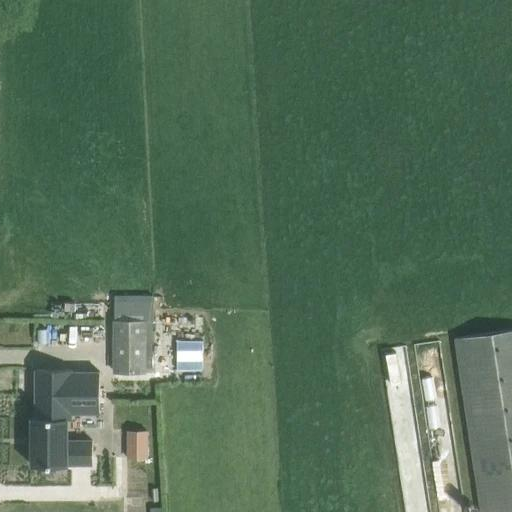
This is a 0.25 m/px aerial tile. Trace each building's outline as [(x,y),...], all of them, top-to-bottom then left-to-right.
[(147,372),(153,371),(152,342),(147,342),(147,319),(113,319),(114,373),(147,372)] [(511,511),(511,330),(455,338),(480,511),(511,511)] [(73,370),(37,370),(37,415),(33,415),(33,463),(69,463),(69,464),(94,465),(94,440),(69,440),(69,419),(73,419),(73,413),(101,413),(101,372),(73,372),(73,370)] [(147,457),(147,443),(128,443),(128,457),(147,457)] [(18,511),(49,511),(49,488),(17,489),(18,511)]
